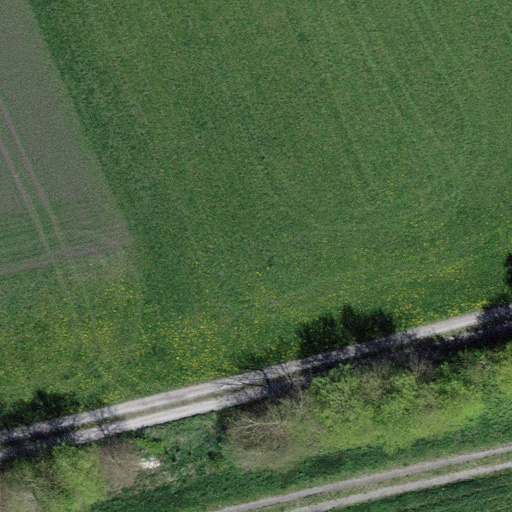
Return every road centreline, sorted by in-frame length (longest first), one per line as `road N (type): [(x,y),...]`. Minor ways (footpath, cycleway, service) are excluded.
road 1 (track): [(511,316),(0,437)]
road 2 (track): [(258,511),(511,451)]
